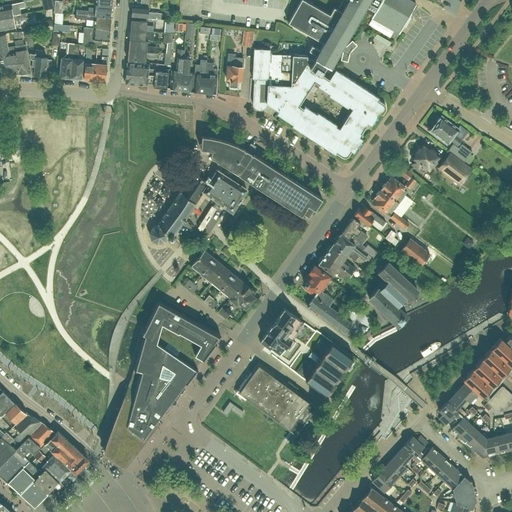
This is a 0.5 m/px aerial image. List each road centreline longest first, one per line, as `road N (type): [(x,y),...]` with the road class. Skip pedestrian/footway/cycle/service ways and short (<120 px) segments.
road 1 (residential): [(297,510),(185,424),(276,291)]
road 2 (residential): [(111,94),(219,107),(350,189)]
road 3 (residential): [(323,511),(410,419)]
road 4 (residential): [(276,291),(350,189)]
road 5 (residential): [(350,189),(425,88)]
road 6 (residential): [(0,378),(93,456)]
